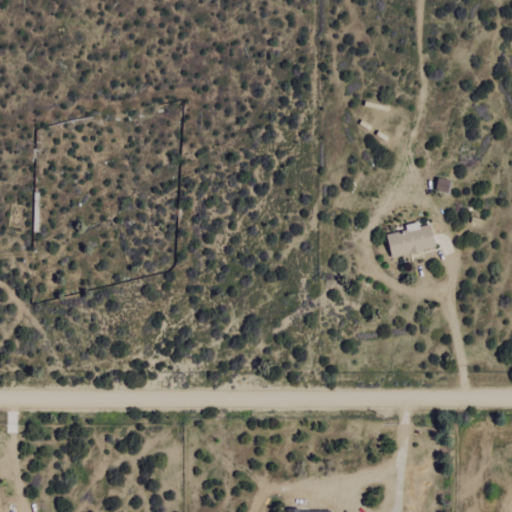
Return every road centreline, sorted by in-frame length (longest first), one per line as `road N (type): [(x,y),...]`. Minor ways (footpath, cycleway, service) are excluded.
road 1 (residential): [(0,399),(511,398)]
road 2 (track): [(461,398),(446,295),(454,255),(428,201),(403,191),(383,197),(358,246),(365,265),(389,284),(446,295)]
